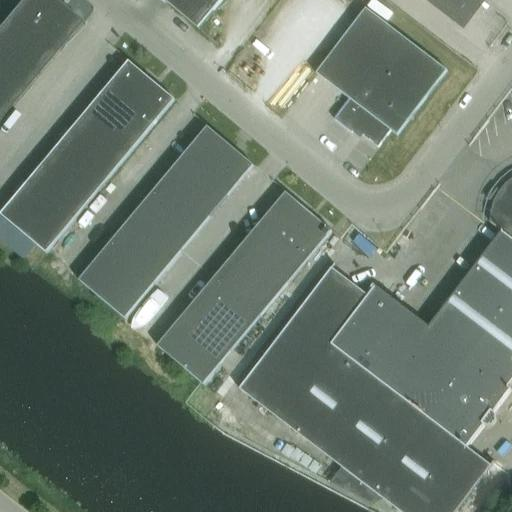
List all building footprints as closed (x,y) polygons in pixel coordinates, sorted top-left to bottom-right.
[(0,120),(81,23),(53,0),(22,0),(0,27),(0,120)] [(224,0),(162,0),(199,30),(224,0)] [(425,0),(456,23),(470,21),(484,3),(479,0),(425,0)] [(349,101),(334,121),(352,134),(354,131),(378,149),(391,132),(398,138),(447,72),(366,10),(316,76),(349,101)] [(175,102),(129,63),(0,216),(46,255),(175,102)] [(254,167),(207,129),(79,283),(126,321),(254,167)] [(458,511),(492,468),(468,449),(511,391),(508,389),(511,384),(511,180),(505,186),(498,195),(496,193),(491,200),(494,202),(491,213),(490,224),(502,233),(429,328),(376,288),(369,298),(332,270),(240,391),(397,511),(458,511)] [(332,233),(286,195),(158,348),(204,387),(332,233)]
